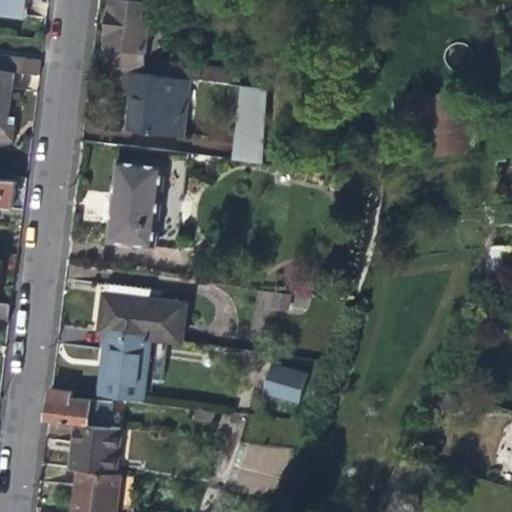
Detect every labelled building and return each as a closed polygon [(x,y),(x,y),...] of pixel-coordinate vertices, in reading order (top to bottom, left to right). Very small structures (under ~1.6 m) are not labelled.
[(0,0),(0,15),(26,18),(28,0),(0,0)] [(103,69),(122,71),(143,74),(151,0),(111,0),(109,15),(103,69)] [(0,55),(0,70),(13,72),(39,74),(40,61),(0,55)] [(157,60),(155,76),(192,81),(199,82),(201,70),(194,69),(194,65),(157,60)] [(201,66),(201,70),(199,82),(229,85),(231,70),(201,66)] [(10,102),(13,72),(0,70),(0,142),(12,144),(16,125),(7,124),(10,102)] [(186,137),(192,81),(155,76),(143,74),(122,71),(120,93),(128,94),(140,96),(136,131),(186,137)] [(232,159),(263,163),(266,90),(241,87),(232,159)] [(124,130),(136,131),(140,96),(128,94),(126,113),(124,130)] [(427,95),(426,155),(463,156),(464,95),(427,95)] [(186,154),(168,152),(166,166),(117,161),(114,197),(109,241),(176,249),(186,154)] [(0,206),(12,208),(14,194),(16,182),(0,179),(0,206)] [(506,246),(492,246),(481,280),(498,283),(506,246)] [(90,331),(107,333),(151,338),(181,342),(186,304),(149,300),(150,290),(96,284),(93,306),(90,331)] [(289,311),(289,292),(258,291),(257,310),(289,311)] [(0,317),(9,319),(11,303),(0,301),(0,317)] [(143,400),(151,338),(107,333),(103,365),(99,394),(143,400)] [(274,364),(266,393),(300,403),(308,373),(274,364)] [(70,390),(52,388),(51,401),(48,420),(76,424),(109,428),(112,403),(69,398),(70,390)] [(215,423),(215,410),(197,408),(195,420),(215,423)] [(121,429),(109,428),(76,424),(74,441),(70,467),(79,468),(116,473),(121,429)] [(283,493),(284,446),(239,445),(238,492),(283,493)] [(118,511),(123,473),(116,473),(79,468),(76,490),(72,511),(118,511)]
